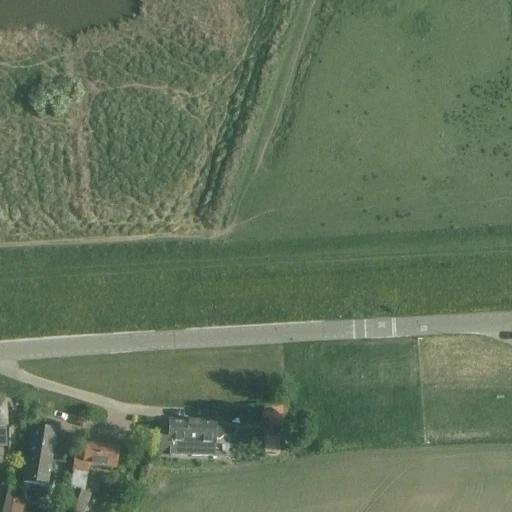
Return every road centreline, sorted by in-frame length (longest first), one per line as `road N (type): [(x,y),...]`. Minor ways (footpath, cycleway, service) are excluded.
road 1 (unclassified): [(361,334),(0,351)]
road 2 (unclassified): [(361,334),(511,323)]
